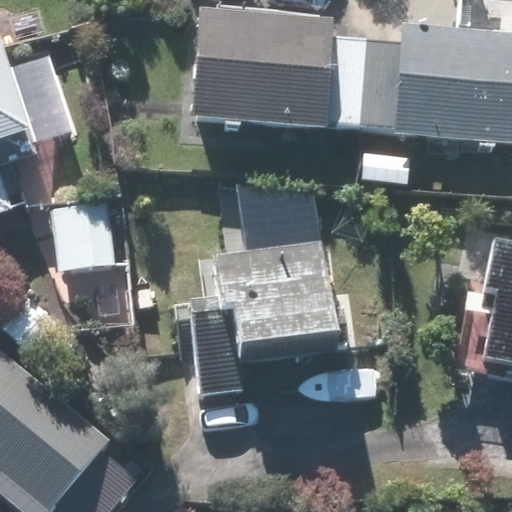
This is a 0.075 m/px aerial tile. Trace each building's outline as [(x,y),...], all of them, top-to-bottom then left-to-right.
[(335,24),(198,17),(192,131),(328,138),(329,133),(393,136),(392,145),(511,151),(511,40),(402,34),(402,48),(333,45),(335,24)] [(0,224),(13,220),(0,177),(0,161),(77,137),(50,51),(6,64),(0,43),(0,224)] [(111,212),(66,215),(70,274),(116,270),(111,212)] [(321,249),(212,264),(217,304),(189,308),(202,402),(245,396),(242,373),(336,361),(321,249)] [(511,258),(497,256),(488,304),(497,306),(486,367),(511,371),(511,258)] [(0,347),(0,495),(20,511),(43,511),(107,436),(0,347)]
